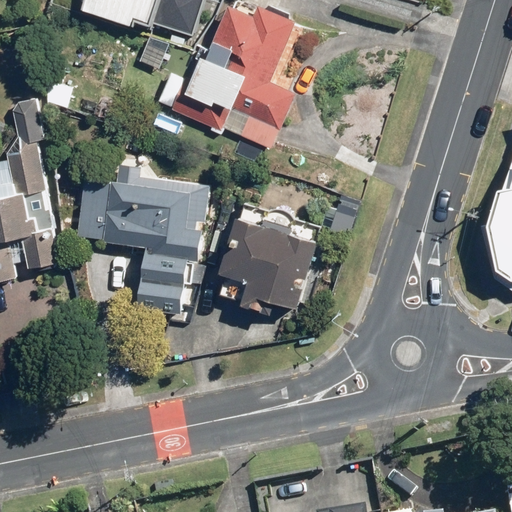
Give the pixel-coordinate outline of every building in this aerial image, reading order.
[(56,0),(56,1),(93,13),(96,6),(153,24),(155,19),(202,34),(212,0),(56,0)] [(177,70),(161,100),(211,125),(209,129),(225,137),(228,131),(269,151),(300,89),(280,79),(309,21),(270,2),(263,15),(239,2),(214,53),(205,48),(191,77),(177,70)] [(182,39),(160,28),(143,61),(166,72),(182,39)] [(62,62),(50,102),(73,109),(79,86),(66,82),(71,65),(62,62)] [(0,101),(0,280),(26,275),(21,239),(32,237),(36,264),(71,259),(46,95),(0,101)] [(511,268),(511,160),(492,218),(500,260),(511,268)] [(218,226),(220,179),(91,174),(89,232),(109,233),(108,243),(154,245),(152,304),(200,306),(202,254),(214,255),(215,226),(218,226)] [(278,209),(252,201),(226,293),(271,306),(274,294),(313,305),(336,225),(306,216),(307,215),(307,214),(307,212),(307,211),(307,210),(307,209),(306,207),(306,206),(305,205),(304,204),(304,203),(303,202),(302,201),(301,200),(300,199),(298,199),(297,198),(296,198),(295,198),(293,198),(292,197),(291,198),(289,198),(288,198),(287,199),(286,199),(284,200),(283,201),(282,202),(281,203),(281,204),(280,205),(279,206),(279,207),(278,209)] [(380,511),(378,501),(324,510),(324,511),(380,511)]
